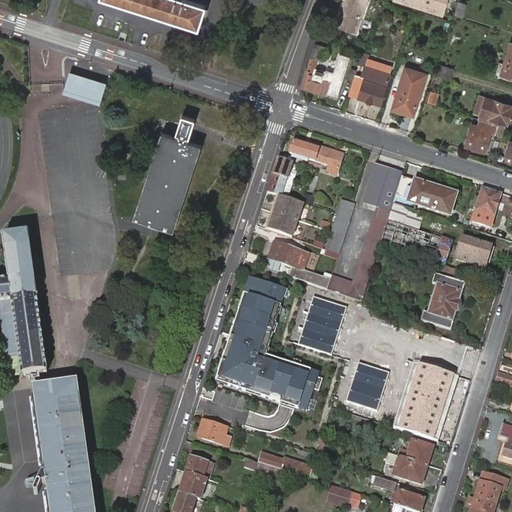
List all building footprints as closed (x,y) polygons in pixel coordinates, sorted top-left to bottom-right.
[(116,0),(199,26),(205,6),(187,0),(116,0)] [(344,0),(341,10),(343,11),(342,15),(339,14),(335,27),(356,34),(367,0),(344,0)] [(443,15),(447,0),(396,0),(404,2),(404,0),(410,0),(409,4),(427,10),(429,4),(434,6),(433,11),(443,15)] [(453,15),(463,18),(466,5),(457,2),(453,15)] [(315,43),(302,86),(337,98),(350,55),(339,52),(333,71),(326,69),(326,72),(315,68),(317,60),(323,62),(327,48),(315,43)] [(511,79),(511,44),(510,44),(501,76),(511,79)] [(352,84),(349,95),(381,105),(391,74),(390,73),(392,66),(369,59),(370,55),(362,52),(357,70),(352,84)] [(441,75),(453,78),(456,67),(444,64),(441,75)] [(347,82),(352,84),(357,70),(351,68),(347,82)] [(402,109),(414,113),(425,74),(406,68),(393,109),(402,112),(402,109)] [(101,105),(108,83),(71,71),(64,93),(101,105)] [(427,102),(435,105),(438,95),(430,92),(427,102)] [(483,116),(488,100),(481,97),(476,114),(483,116)] [(498,127),(503,128),(505,125),(507,126),(511,108),(511,107),(488,100),(483,116),(490,119),(489,120),(492,121),(491,125),(498,127)] [(425,104),(423,111),(430,114),(432,107),(425,104)] [(173,231),(201,146),(185,140),(185,138),(187,139),(187,137),(190,138),(196,120),(183,115),(176,134),(179,135),(178,136),(180,137),(179,138),(162,132),(134,218),(173,231)] [(474,119),(472,126),(485,130),(486,123),(474,119)] [(495,135),(496,133),(498,127),(491,125),(486,123),(485,130),(472,126),(465,147),(485,152),(491,134),(495,135)] [(342,158),(314,149),(293,142),(289,153),(327,166),(326,171),(337,175),(338,170),(342,158)] [(315,145),(314,149),(342,158),(343,155),(315,145)] [(281,197),(292,165),(277,160),(266,192),(276,195),(281,197)] [(401,177),(403,172),(375,163),(368,185),(396,194),(401,177)] [(393,205),(407,209),(414,211),(416,206),(450,217),(457,195),(401,177),(396,194),(393,205)] [(378,206),(391,210),(393,205),(396,194),(368,185),(362,201),(378,206)] [(476,210),(479,211),(492,215),(494,216),(501,195),(483,189),(476,210)] [(281,197),(276,195),(274,202),(276,203),(273,213),(270,222),(267,221),(265,229),(291,238),(302,204),(300,203),(281,197)] [(340,254),(355,205),(341,201),(325,249),(340,254)] [(391,210),(380,245),(445,266),(452,242),(401,226),(407,209),(393,205),(391,210)] [(332,281),(329,291),(363,302),(380,245),(391,210),(378,206),(353,283),(333,277),(332,281)] [(492,215),(479,211),(475,220),(489,225),(492,215)] [(0,303),(12,302),(21,376),(47,372),(27,235),(3,239),(8,282),(0,283),(0,303)] [(316,237),(313,245),(323,249),(326,240),(316,237)] [(485,269),(491,247),(462,238),(455,259),(485,269)] [(452,242),(445,266),(446,266),(453,243),(452,242)] [(294,279),(308,284),(327,290),(329,291),(332,281),(304,272),(307,264),(305,263),(308,254),(274,243),(268,259),(297,269),(294,279)] [(459,299),(462,289),(464,290),(467,282),(437,272),(435,281),(440,282),(430,313),(425,311),(422,320),(452,329),(455,320),(452,320),(456,310),(457,310),(460,300),(459,299)] [(287,290),(249,277),(215,381),(289,405),(306,410),(319,372),(266,355),(287,290)] [(347,307),(313,296),(298,345),(332,356),(347,307)] [(0,320),(8,378),(21,376),(12,302),(0,303),(0,320)] [(460,377),(414,363),(393,429),(439,443),(460,377)] [(389,373),(359,364),(347,402),(377,411),(389,373)] [(511,378),(498,374),(496,382),(511,387),(511,378)] [(95,511),(78,383),(35,389),(46,474),(43,474),(36,492),(35,493),(35,494),(36,495),(37,495),(38,495),(39,495),(40,494),(43,485),(48,485),(49,493),(51,511),(95,511)] [(229,428),(203,420),(200,429),(204,431),(201,439),(229,447),(231,439),(226,437),(229,428)] [(511,460),(511,430),(503,428),(500,439),(508,441),(502,458),(511,460)] [(329,445),(320,442),(316,456),(315,458),(319,459),(324,461),(329,445)] [(407,460),(428,467),(434,449),(412,443),(407,460)] [(270,468),(308,480),(312,470),(262,454),(259,465),(264,466),(270,468)] [(407,460),(389,454),(385,465),(396,468),(393,477),(421,486),(428,467),(407,460)] [(208,481),(213,465),(190,458),(185,473),(203,479),(207,481),(208,481)] [(255,477),(260,478),(264,466),(259,465),(246,461),(243,469),(256,472),(255,477)] [(260,478),(259,481),(265,483),(270,468),(264,466),(260,478)] [(314,482),(318,471),(315,470),(312,469),(312,470),(308,480),(314,482)] [(196,500),(200,501),(207,481),(203,479),(185,473),(179,494),(196,500)] [(474,500),(472,506),(470,511),(493,511),(500,491),(504,492),(507,482),(482,474),(474,500)] [(396,484),(376,478),(374,486),(394,492),(396,484)] [(349,506),(353,494),(332,488),(327,504),(348,510),(349,506)] [(306,506),(309,490),(301,489),(298,505),(306,506)] [(393,507),(407,511),(409,511),(420,511),(425,500),(398,493),(393,507)] [(191,511),(196,500),(179,494),(172,511),(191,511)] [(362,497),(353,494),(349,506),(359,509),(362,497)] [(379,497),(378,502),(389,505),(390,501),(379,497)]
